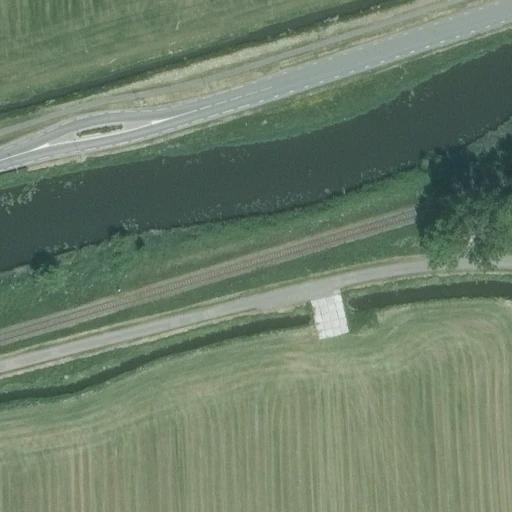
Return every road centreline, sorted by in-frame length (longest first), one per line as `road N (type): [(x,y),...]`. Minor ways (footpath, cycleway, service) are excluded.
road 1 (unclassified): [(0,368),(376,273),(511,264)]
road 2 (tertiary): [(184,115),(511,10)]
road 3 (tertiary): [(184,115),(101,119),(20,155)]
road 4 (tertiary): [(20,155),(112,141),(184,115)]
